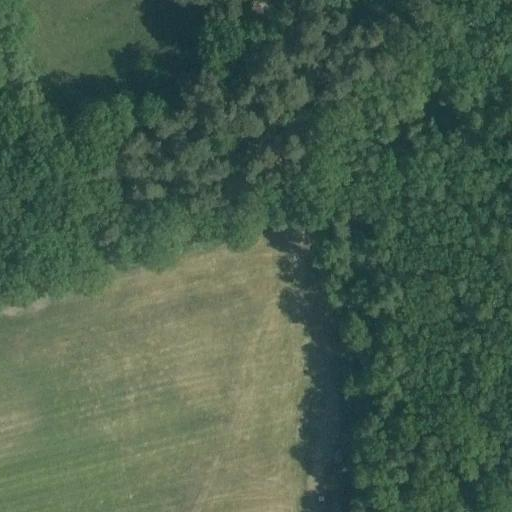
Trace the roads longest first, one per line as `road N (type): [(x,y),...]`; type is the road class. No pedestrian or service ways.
road 1 (track): [(267,0),(247,54),(294,220)]
road 2 (track): [(0,88),(50,282)]
